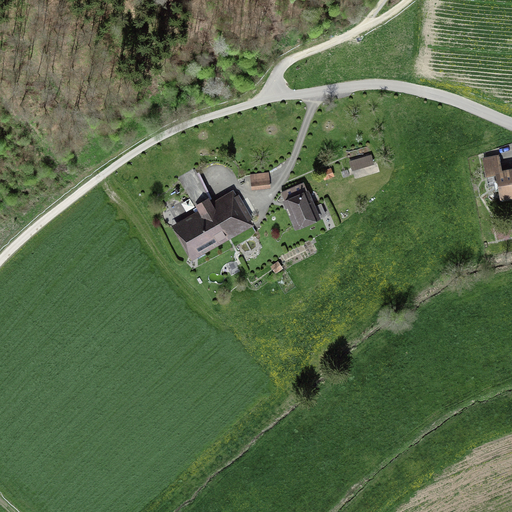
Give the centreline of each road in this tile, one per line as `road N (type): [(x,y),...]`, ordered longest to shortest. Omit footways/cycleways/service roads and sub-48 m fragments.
road 1 (track): [(275,98),(140,148),(0,260)]
road 2 (residential): [(511,122),(411,87),(371,84),(275,98)]
road 3 (track): [(275,98),(280,66),(408,0)]
